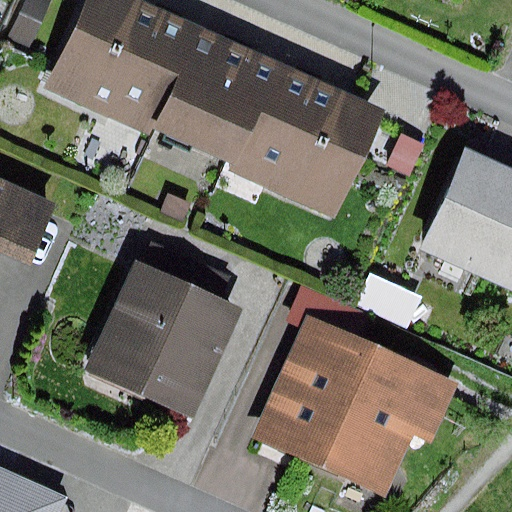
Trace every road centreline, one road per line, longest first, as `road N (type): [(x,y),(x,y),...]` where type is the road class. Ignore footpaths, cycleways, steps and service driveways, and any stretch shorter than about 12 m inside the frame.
road 1 (residential): [(273,0),(511,110)]
road 2 (residential): [(0,422),(196,511)]
